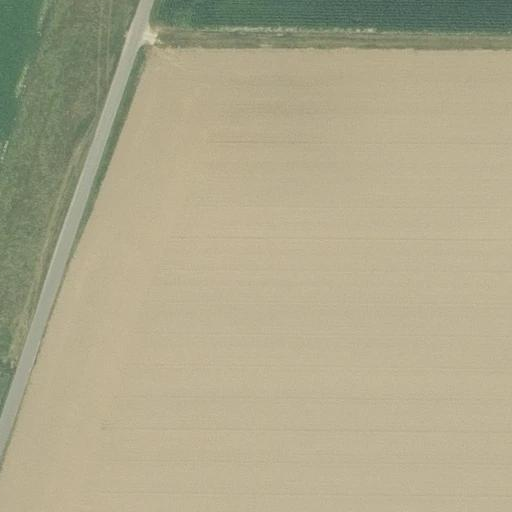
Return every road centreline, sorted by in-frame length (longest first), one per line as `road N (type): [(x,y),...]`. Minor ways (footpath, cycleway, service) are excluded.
road 1 (unclassified): [(146,0),(0,438)]
road 2 (track): [(511,44),(133,39)]
